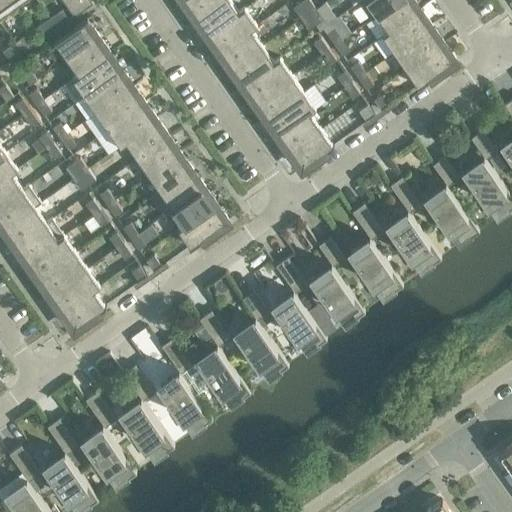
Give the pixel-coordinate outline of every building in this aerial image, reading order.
[(0,0),(0,18),(17,7),(11,0),(0,0)] [(93,2),(92,0),(63,0),(74,15),(93,2)] [(220,0),(184,0),(185,0),(196,17),(220,0)] [(239,10),(231,0),(220,0),(196,17),(208,33),(239,10)] [(310,0),(302,0),(301,1),(309,12),(316,7),(310,0)] [(397,0),(361,0),(360,1),(372,18),(377,14),(397,0)] [(421,8),(414,0),(397,0),(377,14),(389,31),(421,8)] [(309,12),(301,1),(294,6),(301,18),(309,12)] [(245,6),(239,10),(208,33),(220,51),(252,29),(258,24),(245,6)] [(324,18),(316,7),(309,12),(316,24),(324,18)] [(432,25),(421,8),(389,31),(383,35),(395,51),(432,25)] [(63,9),(51,18),(57,27),(69,19),(63,9)] [(316,24),(309,12),(301,18),(309,29),(316,24)] [(57,27),(51,18),(39,26),(45,36),(57,27)] [(89,19),(87,18),(54,41),(55,42),(56,41),(67,58),(99,35),(88,20),(89,19)] [(444,42),(432,25),(395,51),(407,68),(444,42)] [(335,28),(327,33),(335,44),(342,39),(335,28)] [(263,45),(252,29),(220,51),(232,67),(263,45)] [(27,34),(15,42),(22,52),(34,44),(27,34)] [(110,51),(99,35),(67,58),(79,74),(110,51)] [(329,48),(321,37),(314,42),(322,53),(329,48)] [(350,50),(342,39),(335,44),(343,55),(350,50)] [(22,52),(15,42),(3,51),(10,60),(22,52)] [(456,59),(444,42),(407,68),(419,85),(456,59)] [(274,60),(263,45),(232,67),(243,83),(274,60)] [(337,59),(329,48),(322,53),(329,64),(337,59)] [(122,69),(110,51),(79,74),(73,78),(85,95),(122,69)] [(280,56),(274,60),(243,83),(255,100),(293,74),(280,56)] [(358,61),(351,66),(359,77),(366,72),(358,61)] [(30,68),(23,73),(30,84),(38,79),(30,68)] [(134,85),(122,69),(85,95),(97,112),(134,85)] [(352,82),(345,70),(337,76),(345,87),(352,82)] [(374,83),(366,72),(359,77),(367,88),(374,83)] [(304,90),(293,74),(255,100),(267,117),(304,90)] [(360,92),(352,82),(345,87),(353,98),(360,92)] [(14,95),(6,85),(0,89),(0,91),(7,101),(14,95)] [(146,102),(134,85),(97,112),(109,128),(146,102)] [(37,88),(30,93),(37,104),(44,99),(37,88)] [(317,108),(304,90),(267,117),(279,134),(311,112),(317,108)] [(383,93),(374,99),(383,111),(391,105),(383,93)] [(30,109),(23,98),(16,103),(23,114),(30,109)] [(52,110),(44,99),(37,104),(45,115),(52,110)] [(158,120),(146,102),(109,128),(121,146),(127,142),(158,120)] [(376,116),(368,104),(359,110),(367,122),(376,116)] [(38,119),(30,109),(23,114),(31,125),(38,119)] [(322,128),(311,112),(279,134),(290,150),(322,128)] [(169,136),(158,120),(127,142),(138,158),(169,136)] [(60,121),(53,126),(61,137),(68,132),(60,121)] [(333,144),(322,128),(290,150),(303,167),(335,145),(334,144),(333,144)] [(486,158),(497,150),(483,130),(472,138),(484,155),(486,158)] [(54,142),(46,131),(39,136),(47,147),(54,142)] [(76,143),(68,132),(61,137),(68,148),(76,143)] [(181,152),(169,136),(138,158),(150,174),(181,152)] [(62,153),(54,142),(47,147),(54,158),(62,153)] [(18,168),(6,151),(0,155),(0,181),(12,172),(18,168)] [(193,169),(181,152),(150,174),(161,191),(193,169)] [(511,194),(486,158),(484,155),(483,156),(485,158),(466,172),(498,217),(511,207),(511,194)] [(459,177),(445,156),(433,164),(446,182),(448,185),(459,177)] [(81,157),(73,162),(81,173),(88,168),(81,157)] [(81,173),(73,162),(66,167),(73,178),(81,173)] [(96,179),(88,168),(81,173),(88,184),(96,179)] [(205,186),(193,169),(161,191),(173,208),(205,186)] [(0,203),(23,188),(12,172),(0,181),(0,203)] [(88,184),(81,173),(73,178),(81,189),(88,184)] [(421,203),(402,177),(391,185),(408,209),(410,212),(421,203)] [(448,185),(446,182),(445,183),(446,185),(427,199),(460,244),(480,230),(448,185)] [(29,183),(23,188),(0,203),(0,221),(4,228),(36,206),(42,202),(29,183)] [(216,201),(205,186),(173,208),(184,224),(216,201)] [(107,188),(100,193),(108,204),(115,199),(107,188)] [(101,209),(93,198),(86,203),(94,214),(101,209)] [(123,210),(115,199),(108,204),(115,215),(123,210)] [(229,220),(216,201),(184,224),(179,228),(191,245),(190,245),(191,246),(229,220)] [(370,236),(372,238),(383,230),(364,204),(353,212),(370,236)] [(47,221),(36,206),(4,228),(15,243),(47,221)] [(109,220),(101,209),(94,214),(101,225),(109,220)] [(407,210),(408,212),(389,225),(421,271),(442,257),(410,212),(408,209),(407,210)] [(53,217),(47,221),(15,243),(27,260),(65,234),(53,217)] [(131,221),(124,227),(131,237),(139,232),(131,221)] [(155,221),(141,231),(149,241),(162,231),(155,221)] [(124,242),(117,231),(109,236),(117,247),(124,242)] [(146,243),(139,232),(131,237),(139,248),(146,243)] [(77,251),(65,234),(27,260),(39,277),(77,251)] [(372,238),(370,236),(369,237),(370,239),(351,252),(383,298),(403,284),(372,238)] [(332,263),(333,265),(345,257),(331,237),(319,245),(332,263)] [(132,253),(124,242),(117,247),(125,258),(132,253)] [(88,268),(77,251),(39,277),(51,294),(88,268)] [(146,258),(155,271),(166,264),(165,263),(163,265),(155,254),(148,259),(146,258)] [(295,292),(307,284),(288,257),(276,265),(294,290),(295,292)] [(148,276),(139,263),(138,263),(140,265),(132,270),(140,281),(137,283),(138,284),(148,276)] [(333,265),(332,263),(331,264),(332,266),(313,279),(345,325),(365,310),(333,265)] [(101,285),(88,268),(51,294),(63,311),(95,289),(101,285)] [(106,305),(95,289),(63,311),(75,328),(107,305),(106,304),(106,305)] [(294,290),(293,290),(294,292),(275,306),(307,351),(327,337),(295,292),(294,290)] [(256,316),(257,319),(269,311),(254,291),(243,299),(256,316)] [(217,343),(219,346),(231,338),(212,311),(200,319),(217,343)] [(257,319),(256,316),(255,317),(256,319),(237,333),(269,378),(289,364),(257,319)] [(181,373),(193,365),(174,338),(162,346),(179,370),(181,373)] [(217,343),(216,344),(218,346),(199,360),(231,405),(251,391),(219,346),(217,343)] [(141,397),(143,399),(154,391),(136,365),(124,373),(141,397)] [(181,373),(179,370),(178,371),(180,373),(161,386),(193,432),(213,418),(181,373)] [(105,426),(116,418),(97,391),(86,399),(103,424),(105,426)] [(143,399),(141,397),(140,398),(142,400),(123,413),(155,459),(175,445),(143,399)] [(67,453),(78,445),(59,418),(48,426),(65,451),(67,453)] [(105,426),(103,424),(102,425),(104,427),(85,440),(117,486),(137,471),(105,426)] [(511,469),(511,442),(498,453),(511,470),(511,469)] [(27,478),(29,480),(40,472),(21,445),(10,453),(27,478)] [(67,453),(65,451),(64,451),(66,453),(47,467),(78,511),(79,511),(99,498),(67,453)] [(51,511),(29,480),(27,478),(26,478),(27,480),(8,494),(21,511),(51,511)] [(451,511),(443,499),(424,511),(451,511)]
